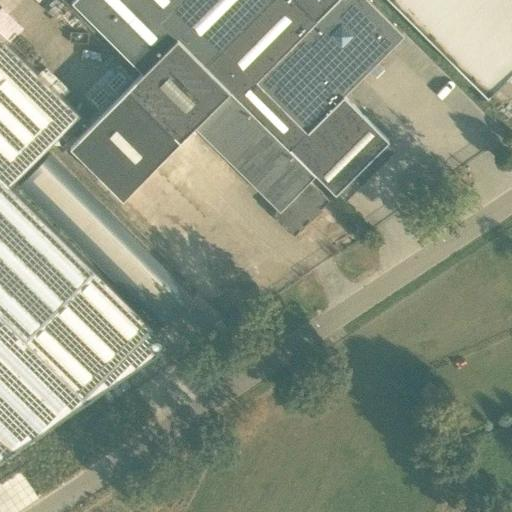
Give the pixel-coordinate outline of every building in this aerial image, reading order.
[(72,0),(144,71),(176,38),(229,90),(290,148),(315,173),(335,193),(388,139),(343,94),(397,40),(403,35),(369,0),(72,0)] [(511,0),(393,0),(488,93),(511,69),(511,0)] [(0,402),(8,393),(0,385),(0,310),(84,394),(153,325),(10,183),(80,112),(0,32),(0,402)] [(290,148),(229,90),(176,38),(144,71),(69,146),(121,199),(193,125),(278,209),(273,213),(294,234),(329,199),(309,179),(315,173),(290,148)] [(17,185),(162,324),(194,290),(49,151),(17,185)]
